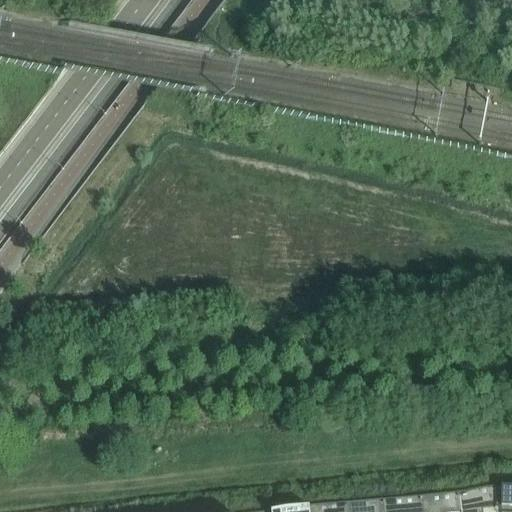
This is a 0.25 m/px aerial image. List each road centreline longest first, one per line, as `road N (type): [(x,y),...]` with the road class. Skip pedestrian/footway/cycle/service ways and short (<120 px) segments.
road 1 (secondary): [(0,230),(174,0)]
road 2 (secondary): [(140,0),(0,181)]
